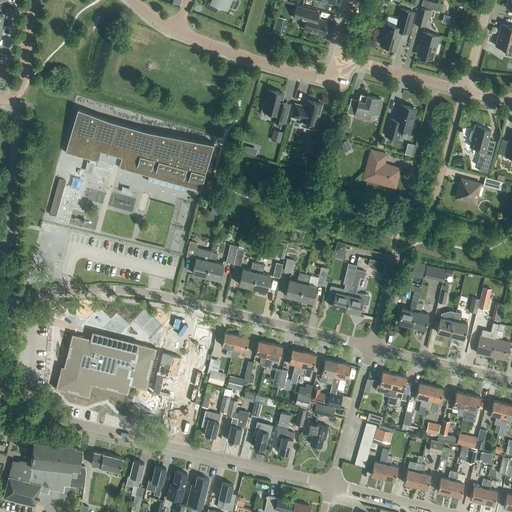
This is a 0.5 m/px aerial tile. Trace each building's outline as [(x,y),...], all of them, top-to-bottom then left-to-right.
[(209,0),(227,8),(230,0),(209,0)] [(446,4),(440,2),(438,10),(444,12),(446,4)] [(326,29),(328,21),(328,20),(321,18),(319,12),(297,6),(294,17),(306,21),(304,29),(311,31),(311,32),(316,34),(316,32),(324,34),(325,29),(326,29)] [(429,18),(431,10),(418,7),(414,22),(425,25),(427,17),(429,18)] [(406,41),(414,11),(401,8),(396,26),(385,23),(380,44),(396,49),(399,39),(406,41)] [(274,31),(280,33),(284,17),(278,16),(274,31)] [(498,35),(511,38),(511,26),(501,24),(498,35)] [(433,59),(439,36),(423,32),(417,55),(433,59)] [(511,38),(498,35),(495,45),(508,49),(506,55),(511,56),(511,38)] [(275,91),(269,90),(265,103),(264,103),(262,108),(264,108),(263,110),(273,113),(271,119),(285,122),(290,103),(282,101),(284,93),(275,91)] [(378,114),(382,99),(360,93),(359,100),(351,98),(347,112),(369,119),(369,118),(368,118),(370,112),(378,114)] [(295,103),(291,116),(301,119),(301,120),(304,120),(302,126),(314,129),(315,124),(316,124),(322,103),(307,99),(305,106),(295,103)] [(409,131),(416,108),(400,104),(396,119),(389,118),(385,135),(398,139),(401,129),(409,131)] [(77,107),(65,152),(98,161),(99,157),(115,162),(116,156),(121,157),(118,167),(149,175),(147,180),(153,181),(154,177),(181,184),(180,189),(185,191),(187,186),(200,190),(214,142),(147,130),(109,119),(77,107)] [(488,139),(491,130),(484,128),(484,127),(475,124),(474,130),(472,129),(471,130),(469,137),(470,139),(471,140),(469,146),(478,148),(477,150),(481,150),(477,165),(480,166),(479,171),(487,173),(495,141),(488,139)] [(274,128),(271,139),(280,142),(283,131),(274,128)] [(511,133),(511,134),(510,137),(509,141),(502,139),(498,153),(506,155),(505,156),(511,157),(511,133)] [(340,143),(345,152),(352,148),(347,139),(340,143)] [(248,153),(250,146),(243,144),(241,151),(248,153)] [(395,186),(400,168),(383,164),(386,154),(371,150),(364,178),(395,186)] [(500,189),(502,181),(485,176),(483,184),(500,189)] [(67,195),(71,180),(62,177),(51,212),(60,215),(66,195),(67,195)] [(476,204),(478,196),(477,196),(480,183),(461,178),(456,197),(468,201),(468,202),(476,204)] [(345,252),(347,242),(338,240),(336,249),(345,252)] [(206,250),(206,249),(195,246),(196,243),(190,241),(186,256),(196,258),(192,273),(206,276),(212,252),(206,250)] [(278,256),(284,258),(287,243),(281,242),(278,256)] [(233,263),(237,248),(238,246),(230,244),(226,262),(233,263)] [(237,248),(233,263),(240,265),(244,250),(237,248)] [(212,252),(206,276),(219,279),(223,263),(215,261),(217,253),(212,252)] [(291,272),(294,260),(287,258),(284,270),(291,272)] [(422,277),(425,263),(408,259),(405,273),(422,277)] [(252,287),(258,263),(252,261),(250,270),(243,268),(239,284),(252,287)] [(279,277),(282,264),(276,262),(273,276),(279,277)] [(258,263),(252,287),(266,290),(270,275),(262,273),(264,264),(258,263)] [(443,281),(446,269),(427,265),(424,276),(443,281)] [(305,274),(299,298),(312,302),(317,284),(326,286),(327,281),(325,280),(328,268),(321,266),(318,277),(311,275),(305,274)] [(345,310),(355,269),(347,267),(343,282),(346,283),(344,288),(331,285),(327,299),(333,301),(332,306),(345,310)] [(355,269),(345,310),(359,313),(361,303),(366,305),(368,304),(370,296),(369,294),(365,293),(363,294),(356,292),(360,277),(364,278),(365,271),(355,269)] [(299,298),(305,274),(299,272),(297,281),(289,279),(285,295),(299,298)] [(471,292),(473,287),(471,287),(475,275),(468,273),(463,289),(471,292)] [(417,302),(422,285),(411,282),(410,289),(414,290),(409,309),(402,307),(398,322),(411,326),(417,302)] [(445,303),(449,286),(442,284),(438,301),(445,303)] [(491,289),(483,287),(478,307),(487,309),(491,289)] [(476,312),(479,299),(472,297),(469,311),(476,312)] [(494,317),(502,319),(506,303),(498,300),(494,317)] [(423,303),(417,302),(411,326),(425,329),(429,314),(418,311),(418,309),(421,309),(423,303)] [(450,335),(456,311),(450,310),(449,316),(452,317),(451,319),(440,316),(436,332),(450,335)] [(456,311),(450,335),(463,338),(467,323),(457,320),(457,318),(460,319),(461,313),(456,311)] [(172,315),(170,324),(186,326),(187,318),(172,315)] [(491,356),(497,329),(483,326),(481,335),(480,335),(476,352),(491,356)] [(497,329),(491,356),(505,359),(510,342),(498,339),(498,336),(501,337),(503,331),(497,329)] [(231,356),(237,334),(225,331),(221,345),(230,347),(230,350),(227,349),(225,355),(231,356)] [(53,356),(62,356),(62,332),(53,332),(53,356)] [(91,346),(84,344),(86,336),(71,333),(63,367),(69,368),(67,375),(59,373),(55,388),(89,397),(94,376),(169,395),(170,393),(174,394),(172,399),(192,404),(196,384),(195,384),(191,383),(193,375),(194,368),(200,370),(205,346),(189,342),(187,353),(181,352),(180,357),(163,352),(160,364),(144,360),(147,345),(131,341),(130,346),(105,340),(104,344),(93,341),(91,346)] [(237,334),(231,356),(237,358),(238,352),(235,351),(236,349),(245,351),(249,337),(237,334)] [(265,365),(270,342),(258,339),(255,354),(264,356),(263,358),(260,358),(259,363),(265,365)] [(270,342),(265,365),(270,366),(272,360),(269,360),(270,357),(279,359),(282,345),(270,342)] [(298,373),(304,351),(292,348),(288,362),(295,363),(293,372),(298,373)] [(304,351),(298,373),(310,376),(316,354),(304,351)] [(330,392),(337,361),(325,358),(322,372),(328,374),(326,382),(331,384),(329,392),(330,392)] [(248,360),(243,380),(252,382),(254,375),(251,375),(254,362),(248,360)] [(337,361),(330,392),(327,404),(337,406),(340,395),(335,393),(340,377),(346,378),(349,364),(337,361)] [(278,382),(282,369),(276,368),(273,381),(278,382)] [(222,386),(225,373),(210,369),(207,382),(222,386)] [(282,369),(278,382),(278,386),(283,388),(287,370),(282,369)] [(389,396),(394,373),(382,370),(379,384),(378,385),(377,387),(377,389),(377,391),(384,392),(383,394),(389,396)] [(394,373),(389,396),(387,403),(396,405),(397,397),(395,396),(396,391),(393,390),(394,388),(403,390),(405,381),(407,376),(394,373)] [(241,390),(243,378),(229,375),(226,387),(241,390)] [(405,381),(403,390),(401,398),(407,400),(411,383),(405,381)] [(420,405),(426,407),(431,384),(419,381),(415,399),(421,400),(420,405)] [(431,384),(426,407),(431,408),(432,410),(436,411),(437,410),(443,387),(431,384)] [(314,386),(311,399),(318,400),(323,401),(325,393),(320,392),(320,388),(314,386)] [(227,413),(230,399),(232,390),(225,388),(223,395),(219,411),(227,413)] [(453,404),(452,407),(458,409),(457,414),(463,416),(468,393),(456,390),(453,404)] [(307,406),(310,395),(297,392),(295,403),(307,406)] [(463,416),(462,418),(474,421),(477,410),(480,396),(468,393),(463,416)] [(202,406),(208,407),(210,397),(204,396),(202,406)] [(230,399),(227,413),(226,415),(232,417),(230,425),(231,425),(227,440),(238,442),(242,427),(244,428),(248,412),(239,409),(238,413),(234,412),(237,401),(230,399)] [(500,425),(505,402),(493,399),(490,414),(496,415),(494,423),(500,425)] [(511,403),(505,402),(500,425),(498,433),(505,435),(507,426),(506,426),(508,418),(511,418),(511,403)] [(331,416),(334,407),(315,403),(313,412),(331,416)] [(260,415),(262,405),(254,404),(252,414),(260,415)] [(307,418),(309,411),(306,410),(307,410),(306,410),(307,407),(300,405),(295,424),(303,426),(305,417),(307,418)] [(215,437),(219,421),(218,421),(220,414),(205,410),(201,425),(206,426),(204,434),(215,437)] [(416,432),(417,427),(410,425),(413,412),(406,410),(401,428),(416,432)] [(289,455),(293,439),(294,432),(287,430),(288,425),(290,414),(280,412),(277,428),(278,429),(276,435),(281,436),(278,452),(289,455)] [(380,423),(382,416),(368,413),(367,419),(380,423)] [(439,432),(438,438),(454,442),(456,436),(447,434),(450,421),(442,419),(439,432)] [(256,435),(253,446),(264,448),(267,436),(269,437),(273,424),(269,423),(261,421),(257,420),(253,435),(256,435)] [(314,423),(306,420),(302,433),(312,436),(310,444),(321,447),(323,439),(325,439),(328,426),(314,422),(314,423)] [(438,435),(440,424),(428,421),(426,432),(438,435)] [(364,427),(375,430),(376,425),(366,422),(364,427)] [(394,428),(379,424),(378,427),(377,427),(373,438),(390,443),(393,432),(394,428)] [(373,435),(375,430),(364,427),(363,432),(373,435)] [(483,441),(486,430),(480,428),(477,439),(483,441)] [(372,440),(373,435),(363,432),(362,437),(372,440)] [(370,446),(372,440),(362,437),(360,443),(370,446)] [(440,454),(443,442),(431,439),(428,451),(440,454)] [(80,465),(82,449),(75,448),(75,446),(33,441),(31,462),(19,460),(19,462),(13,460),(9,476),(3,496),(35,505),(39,490),(48,492),(49,488),(63,491),(64,484),(84,487),(85,471),(85,466),(80,465)] [(369,451),(370,446),(360,443),(359,448),(369,451)] [(474,462),(477,450),(472,449),(473,448),(461,445),(458,458),(466,460),(474,462)] [(447,459),(450,448),(443,446),(440,458),(447,459)] [(382,477),(388,455),(389,449),(382,447),(379,461),(374,460),(370,474),(382,477)] [(368,456),(369,451),(359,448),(357,453),(368,456)] [(103,453),(94,451),(91,464),(119,471),(122,457),(103,453)] [(482,463),(484,453),(477,451),(475,461),(482,463)] [(366,461),(368,456),(357,453),(356,458),(366,461)] [(388,455),(382,477),(394,480),(397,466),(389,464),(389,461),(391,462),(392,456),(388,455)] [(415,485),(421,463),(423,456),(418,455),(416,462),(409,460),(404,482),(415,485)] [(506,475),(510,458),(502,456),(498,473),(506,475)] [(365,467),(366,461),(356,458),(354,464),(365,467)] [(140,478),(144,463),(133,460),(130,475),(128,475),(126,484),(132,486),(133,485),(138,486),(140,478)] [(421,463),(415,485),(427,488),(430,474),(422,472),(423,469),(424,470),(425,464),(421,463)] [(162,483),(166,468),(155,465),(152,480),(148,479),(146,488),(154,490),(153,494),(159,496),(162,483)] [(181,500),(187,473),(176,470),(172,484),(169,483),(166,496),(181,500)] [(448,493),(454,471),(449,470),(448,475),(449,476),(448,478),(440,476),(437,490),(448,493)] [(454,471),(448,493),(460,496),(465,474),(458,472),(454,471)] [(202,506),(209,478),(197,475),(195,485),(191,484),(187,503),(202,506)] [(482,501),(487,479),(482,478),(481,484),(482,484),(482,486),(473,484),(470,498),(482,501)] [(487,479),(482,501),(493,504),(497,490),(488,488),(489,485),(490,486),(491,480),(487,479)] [(219,497),(216,506),(232,510),(236,493),(231,492),(233,484),(222,482),(218,497),(219,497)] [(511,508),(511,493),(507,492),(503,507),(511,508)] [(138,511),(142,496),(135,494),(131,510),(138,511)] [(281,498),(277,497),(278,497),(267,494),(264,510),(271,511),(273,511),(275,508),(290,511),(307,511),(309,505),(281,498)] [(245,498),(237,497),(235,505),(243,506),(245,498)] [(160,511),(163,501),(157,499),(153,511),(160,511)] [(182,511),(184,505),(176,503),(174,511),(182,511)]
